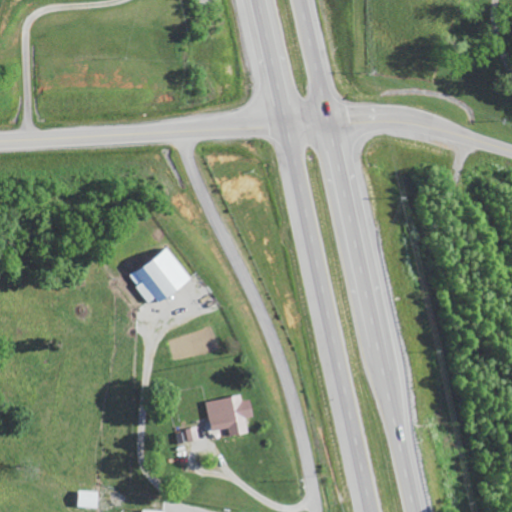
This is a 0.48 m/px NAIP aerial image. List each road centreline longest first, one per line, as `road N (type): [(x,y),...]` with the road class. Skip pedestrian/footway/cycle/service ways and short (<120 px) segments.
road 1 (trunk): [(258,0),(367,511)]
road 2 (trunk): [(409,511),(300,0)]
road 3 (secondary): [(511,149),(390,119),(0,137)]
